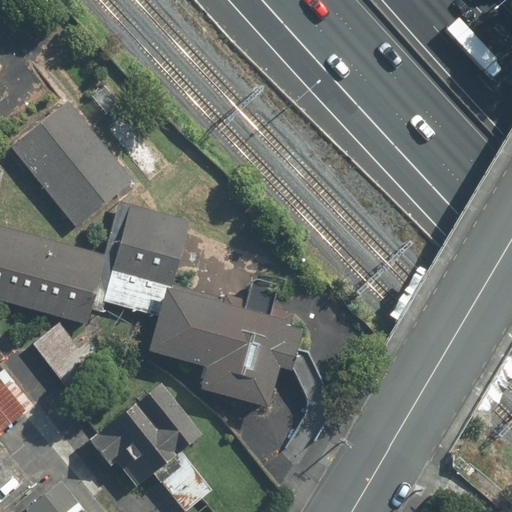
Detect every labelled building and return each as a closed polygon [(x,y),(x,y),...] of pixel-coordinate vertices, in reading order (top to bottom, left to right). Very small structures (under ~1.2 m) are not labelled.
[(53,86),(41,70),(0,100),(0,110),(7,120),(53,86)] [(134,179),(69,101),(14,147),(80,225),(134,179)] [(106,254),(0,224),(0,297),(87,322),(106,254)] [(172,284),(153,349),(211,366),(204,387),(272,407),(283,370),(295,374),(310,324),(172,284)] [(112,362),(87,331),(76,340),(62,323),(35,345),(74,393),(112,362)] [(0,435),(37,403),(6,368),(0,373),(0,435)] [(95,442),(114,465),(119,461),(144,489),(210,432),(166,381),(95,442)] [(215,489),(187,458),(162,481),(189,511),(215,489)] [(88,511),(62,480),(28,509),(30,511),(88,511)]
